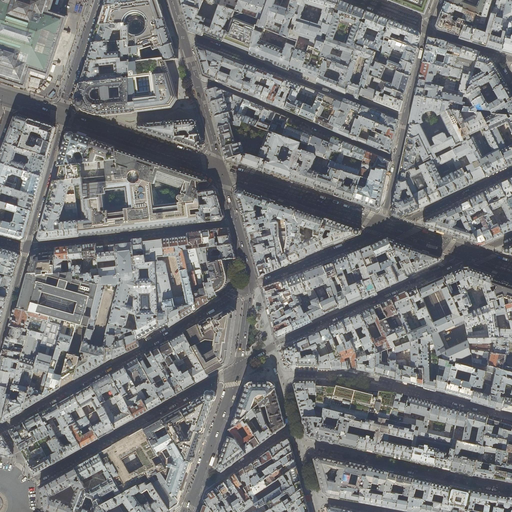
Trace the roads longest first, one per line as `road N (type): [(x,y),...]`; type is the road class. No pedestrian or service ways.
road 1 (residential): [(0,427),(250,286)]
road 2 (residential): [(19,490),(239,364)]
road 3 (residential): [(181,33),(403,117)]
road 4 (residential): [(396,159),(215,83),(196,84)]
road 5 (residential): [(233,223),(27,247)]
road 6 (secondary): [(219,171),(377,225)]
road 7 (secondary): [(63,116),(219,171)]
road 8 (secondary): [(239,364),(187,511)]
road 9 (residential): [(63,116),(27,247)]
road 10 (residential): [(511,171),(390,228)]
road 11 (residential): [(63,116),(98,0)]
